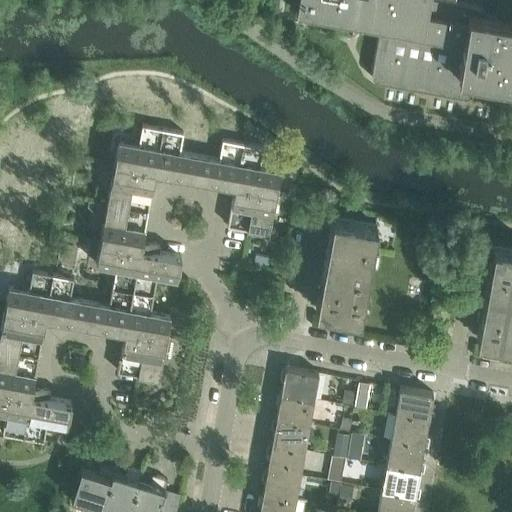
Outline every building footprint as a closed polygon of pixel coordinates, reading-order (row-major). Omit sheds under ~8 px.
[(298,0),(296,11),(380,26),(372,72),(372,74),(372,75),(373,76),(373,77),(374,78),(375,78),(377,79),(387,81),(464,95),(466,95),(467,95),(469,94),(470,93),(471,91),(472,90),(474,76),(511,82),(511,14),(511,18),(485,14),(486,13),(486,11),(485,10),(485,9),(484,8),(483,7),(482,6),(480,5),(450,0),(298,0)] [(194,176),(195,177),(196,174),(195,174),(198,155),(179,151),(183,131),(141,123),(138,144),(118,140),(106,201),(127,205),(147,209),(153,176),(174,179),(175,174),(194,177),(194,176)] [(233,190),(226,224),(268,231),(279,169),(259,166),(262,146),(221,138),(217,158),(198,155),(195,174),(196,174),(195,177),(194,176),(194,177),(214,181),(212,186),(233,190)] [(147,209),(127,205),(106,201),(95,263),(116,266),(112,285),(153,293),(156,274),(177,277),(181,255),(161,251),(162,246),(141,242),(147,209)] [(332,214),(320,278),(315,306),(359,314),(376,222),(332,214)] [(511,247),(493,244),(481,308),(476,335),(511,341),(511,247)] [(8,286),(0,332),(0,345),(39,352),(45,322),(65,325),(66,320),(85,323),(89,301),(70,297),(74,277),(32,269),(29,290),(8,286)] [(149,312),(153,293),(112,285),(109,304),(89,301),(85,323),(107,327),(106,332),(124,336),(117,370),(158,378),(170,316),(149,312)] [(48,420),(68,423),(72,401),(52,397),(53,392),(33,388),(39,352),(0,345),(0,410),(7,412),(3,432),(44,439),(48,420)] [(285,365),(281,391),(313,397),(318,370),(285,365)] [(329,388),(332,371),(321,369),(318,385),(329,388)] [(400,385),(395,412),(428,418),(432,391),(400,385)] [(281,391),(276,417),(309,423),(313,397),(281,391)] [(395,412),(390,437),(423,443),(428,418),(395,412)] [(276,417),(272,442),(304,448),(309,423),(276,417)] [(386,463),(418,468),(423,443),(390,437),(386,463)] [(272,442),(267,468),(300,473),(304,448),(272,442)] [(70,496),(101,506),(113,471),(115,466),(103,462),(100,472),(80,465),(70,496)] [(386,463),(381,488),(414,494),(418,468),(386,463)] [(101,506),(121,511),(127,511),(138,479),(139,479),(142,470),(129,466),(126,475),(113,471),(101,506)] [(267,468),(262,493),(295,499),(300,473),(267,468)] [(152,484),(139,479),(138,479),(127,511),(156,511),(167,479),(155,474),(152,484)] [(381,488),(377,511),(410,511),(414,494),(381,488)] [(262,493),(258,511),(292,511),(295,499),(262,493)]
